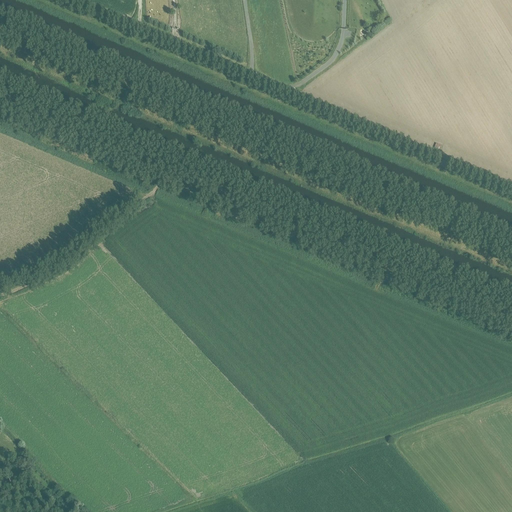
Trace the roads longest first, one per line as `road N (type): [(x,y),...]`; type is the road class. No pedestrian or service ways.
road 1 (unclassified): [(66,0),(511,191)]
road 2 (track): [(171,170),(67,265),(0,295)]
